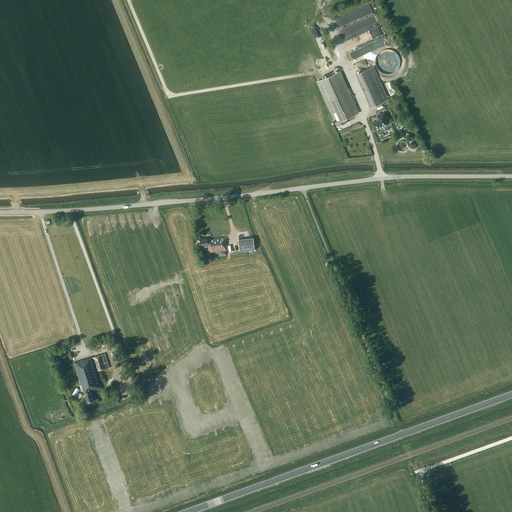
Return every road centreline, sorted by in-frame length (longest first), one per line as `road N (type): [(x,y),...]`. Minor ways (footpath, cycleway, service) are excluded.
road 1 (unclassified): [(0,212),(382,178),(511,177)]
road 2 (secondary): [(511,393),(189,511)]
road 3 (track): [(345,60),(169,97),(128,0)]
